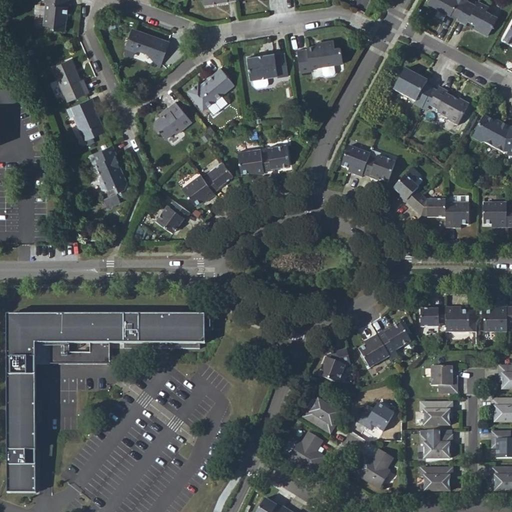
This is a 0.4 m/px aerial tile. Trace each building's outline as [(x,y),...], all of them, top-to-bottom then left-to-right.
[(46,0),(44,20),(53,22),(52,26),(65,27),(67,15),(66,15),(66,11),(69,11),(69,0),(46,0)] [(459,15),(467,0),(427,0),(427,1),(438,7),(435,12),(442,16),(445,11),(447,12),(449,10),(459,15)] [(467,0),(459,15),(467,20),(469,17),(476,20),(481,27),(489,32),(500,13),(488,7),(490,2),(485,0),(467,0)] [(511,19),(501,38),(511,44),(511,19)] [(133,28),(126,44),(136,48),(137,46),(145,50),(156,65),(167,41),(156,36),(155,38),(145,33),(145,32),(133,28)] [(297,50),(300,72),(310,71),(310,68),(344,63),(342,49),(335,50),(334,40),(323,42),(323,44),(306,47),(306,48),(297,50)] [(272,55),(281,53),(280,47),(278,46),(270,47),(268,50),(268,52),(272,51),(272,55)] [(272,51),(268,52),(247,55),(252,80),(276,76),(276,78),(288,77),(284,53),(281,53),(272,55),(272,51)] [(50,66),(65,102),(88,92),(82,78),(80,79),(71,58),(50,66)] [(336,65),(324,66),(326,75),(328,77),(335,75),(337,73),(336,65)] [(412,102),(422,108),(432,89),(424,84),(426,79),(405,68),(394,88),(413,99),(412,102)] [(187,93),(203,112),(236,87),(222,70),(201,86),(199,83),(187,93)] [(439,85),(429,104),(437,109),(436,112),(457,123),(468,103),(457,97),(456,98),(446,92),(448,89),(439,85)] [(176,131),(190,120),(174,98),(165,106),(167,108),(161,112),(159,110),(147,120),(156,132),(159,130),(165,137),(175,130),(176,131)] [(69,110),(81,139),(103,130),(96,112),(97,111),(93,100),(69,110)] [(507,154),(511,154),(511,127),(506,127),(501,125),(500,126),(485,119),(474,139),(479,142),(486,142),(507,152),(507,154)] [(112,144),(89,153),(93,163),(95,162),(100,174),(99,174),(98,177),(102,187),(105,188),(111,186),(114,192),(108,195),(101,197),(105,207),(118,201),(116,197),(120,195),(118,190),(123,188),(126,182),(119,166),(117,167),(115,162),(117,161),(114,154),(116,153),(112,144)] [(267,150),(260,151),(262,171),(270,170),(270,168),(286,166),(283,145),(267,147),(267,150)] [(352,171),(363,176),(364,173),(370,156),(371,152),(349,145),(342,164),(353,168),(352,171)] [(253,175),(262,173),(262,171),(260,151),(260,147),(236,151),(239,173),(252,171),(253,175)] [(393,160),(380,155),(382,151),(373,148),(371,152),(370,156),(364,173),(370,175),(372,172),(387,177),(393,160)] [(209,173),(202,177),(212,193),(220,188),(219,186),(232,177),(223,161),(208,171),(209,173)] [(205,199),(213,194),(212,193),(202,177),(199,172),(180,185),(192,203),(203,196),(205,199)] [(405,201),(412,207),(424,193),(416,186),(418,185),(406,174),(395,187),(406,197),(405,201)] [(111,186),(105,188),(108,195),(114,192),(111,186)] [(421,214),(445,216),(445,201),(445,198),(427,197),(424,193),(412,207),(421,214)] [(186,216),(189,211),(174,199),(171,204),(168,202),(155,218),(171,230),(183,214),(186,216)] [(469,201),(445,201),(445,216),(445,224),(456,224),(456,222),(468,222),(469,201)] [(497,226),(506,226),(506,205),(506,202),(484,202),(484,223),(497,223),(497,226)] [(68,219),(56,219),(56,229),(68,229),(68,219)] [(482,329),(505,329),(505,324),(505,304),(496,304),(495,308),(482,308),(482,329)] [(436,324),(444,326),(444,305),(436,305),(436,308),(420,309),(420,329),(435,328),(436,324)] [(444,326),(444,329),(474,329),(474,307),(451,307),(452,305),(444,305),(444,326)] [(204,343),(204,315),(7,315),(7,493),(35,493),(35,375),(27,375),(27,360),(35,360),(35,344),(49,344),(49,365),(110,364),(109,344),(124,344),(124,349),(199,348),(199,343),(204,343)] [(385,329),(378,333),(387,352),(394,348),(395,349),(410,340),(400,323),(387,331),(385,329)] [(369,367),(389,355),(387,352),(378,333),(367,340),(369,342),(359,349),(369,367)] [(312,374),(334,385),(338,375),(342,368),(349,367),(344,346),(331,348),(327,357),(324,356),(319,365),(317,364),(312,374)] [(451,381),(452,365),(431,364),(431,385),(437,384),(437,393),(456,392),(456,380),(451,381)] [(511,364),(497,365),(497,374),(500,373),(500,387),(511,387),(511,364)] [(511,419),(511,398),(491,399),(490,407),(492,407),(492,419),(511,419)] [(423,425),(448,425),(448,412),(452,412),(451,401),(420,401),(419,411),(422,411),(423,425)] [(374,403),(369,411),(365,408),(355,423),(364,428),(367,424),(380,432),(391,414),(374,403)] [(301,419),(330,436),(340,420),(314,404),(309,414),(306,412),(301,419)] [(496,441),(495,457),(511,457),(511,430),(492,431),(492,442),(496,441)] [(452,434),(420,434),(420,443),(422,443),(422,457),(449,457),(448,443),(453,443),(452,434)] [(294,444),(285,460),(313,476),(323,461),(314,456),(321,444),(306,435),(299,446),(294,444)] [(362,455),(351,472),(379,491),(391,472),(386,469),(391,459),(378,450),(372,461),(362,455)] [(423,476),(423,489),(448,489),(448,477),(451,476),(451,467),(419,467),(419,476),(423,476)] [(511,488),(511,468),(492,468),(491,474),(494,475),(494,488),(511,488)]
